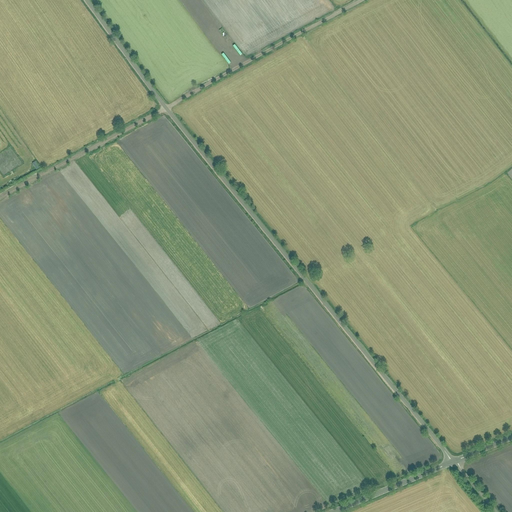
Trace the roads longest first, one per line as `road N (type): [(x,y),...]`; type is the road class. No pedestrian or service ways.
road 1 (unclassified): [(453,461),(85,0)]
road 2 (track): [(0,198),(365,0)]
road 3 (unclassified): [(333,511),(453,461)]
